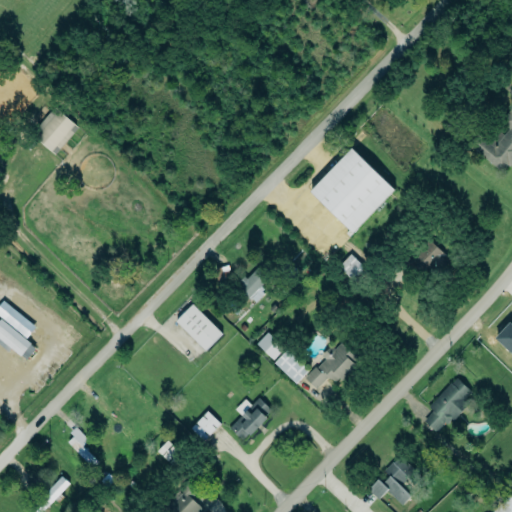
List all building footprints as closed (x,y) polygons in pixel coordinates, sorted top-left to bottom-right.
[(54,154),(78,128),(55,106),(31,133),(54,154)] [(511,109),(511,110),(502,123),(508,128),(494,146),(477,133),(468,145),(503,172),(511,161),(511,109)] [(394,189),(351,148),(310,192),(353,233),(394,189)] [(450,259),(430,240),(413,258),(428,272),(433,267),(438,272),(450,259)] [(365,268),(350,254),(338,266),(353,280),(365,268)] [(247,277),(261,262),(272,273),(258,288),(264,293),(256,301),(252,298),(251,299),(250,298),(249,298),(237,288),(242,283),(239,280),(244,275),(247,277)] [(0,303),(0,316),(26,338),(35,327),(3,300),(0,303)] [(222,333),(192,303),(175,321),(205,350),(222,333)] [(0,339),(0,319),(1,318),(31,344),(21,356),(0,339)] [(511,322),(510,321),(495,338),(511,353),(511,322)] [(273,359),(284,347),(266,332),(256,344),(273,359)] [(316,389),(327,376),(336,384),(359,359),(341,342),(327,356),(326,355),(304,378),(316,389)] [(0,356),(0,369),(6,374),(19,358),(6,349),(0,356)] [(296,383),(308,370),(286,349),(274,363),(296,383)] [(423,420),(438,434),(467,402),(464,399),(471,391),(455,377),(428,406),(432,410),(423,420)] [(268,405),(258,396),(250,404),(244,398),(233,408),(239,414),(227,426),(234,433),(242,425),(250,433),(259,425),(260,426),(270,417),(263,410),(268,405)] [(190,427),(203,441),(220,424),(207,411),(190,427)] [(65,440),(88,464),(94,459),(82,445),(87,440),(77,429),(65,440)] [(157,451),(171,464),(181,454),(167,440),(157,451)] [(402,505),(411,495),(406,490),(420,475),(399,455),(384,471),(389,476),(383,483),(378,479),(367,489),(378,499),(386,490),(402,505)] [(32,511),(41,511),(69,483),(61,476),(30,509),(32,511)] [(190,498),(200,487),(189,478),(161,510),(163,511),(200,511),(203,508),(190,498)] [(511,511),(511,493),(491,511),(511,511)]
